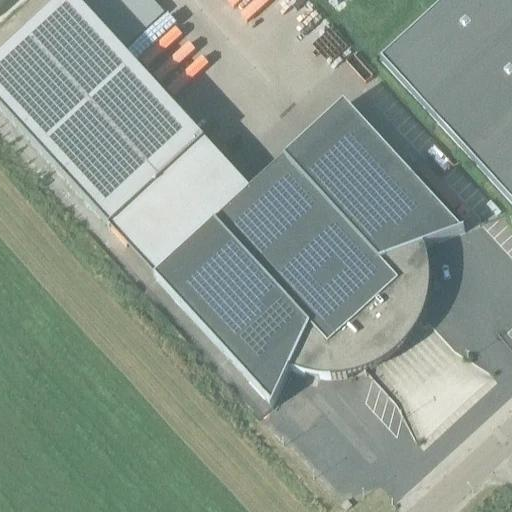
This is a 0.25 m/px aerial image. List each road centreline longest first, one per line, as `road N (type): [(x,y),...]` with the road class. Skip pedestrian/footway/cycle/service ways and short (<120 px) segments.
road 1 (unknown): [(511,383),(476,334),(479,272),(464,236),(328,85),(306,86),(232,157)]
road 2 (unknown): [(442,506),(361,449),(323,446)]
